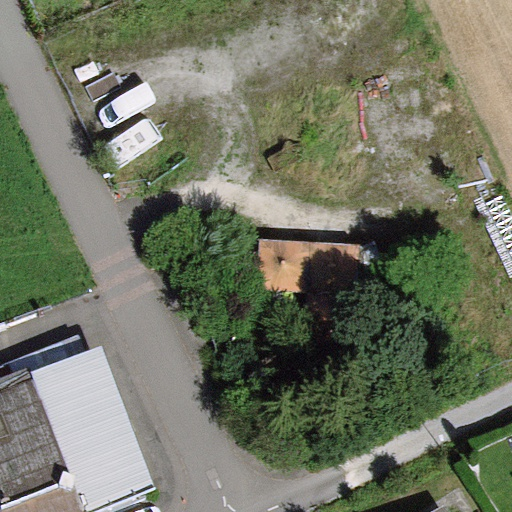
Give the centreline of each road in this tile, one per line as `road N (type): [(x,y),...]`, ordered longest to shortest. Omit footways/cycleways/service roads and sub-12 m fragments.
road 1 (residential): [(0,9),(111,269),(239,511)]
road 2 (track): [(511,394),(260,511)]
